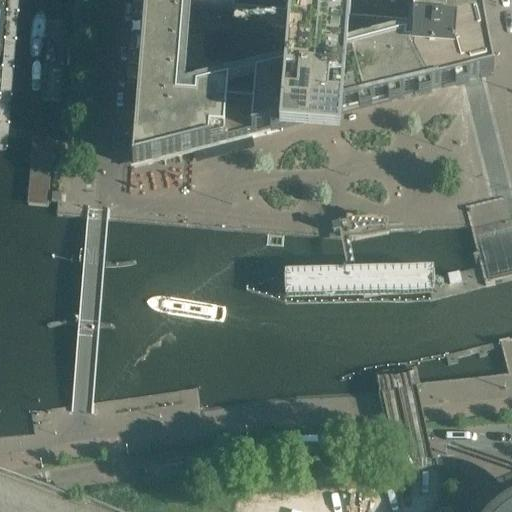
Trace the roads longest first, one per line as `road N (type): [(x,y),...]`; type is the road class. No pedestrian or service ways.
road 1 (unclassified): [(0,491),(277,441),(470,437)]
road 2 (residential): [(101,160),(113,0)]
